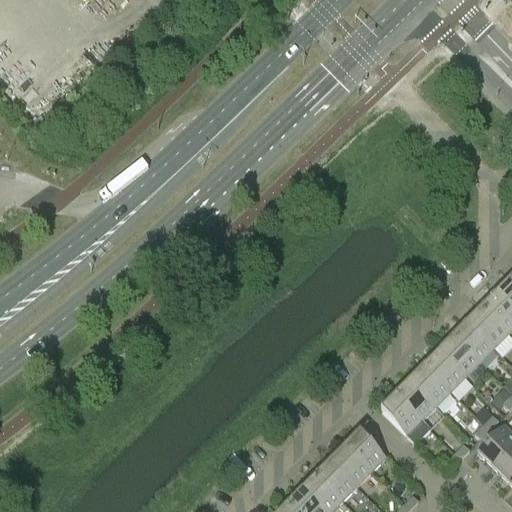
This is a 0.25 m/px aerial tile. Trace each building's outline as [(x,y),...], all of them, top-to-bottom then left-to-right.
[(511,314),(511,285),(510,284),(496,298),(511,314)] [(508,339),(511,334),(511,314),(496,298),(481,313),(508,339)] [(493,353),(508,339),(481,313),(467,327),(493,353)] [(479,368),(493,353),(467,327),(453,342),(479,368)] [(465,382),(479,368),(453,342),(438,356),(465,382)] [(450,397),(465,382),(438,356),(424,371),(450,397)] [(436,411),(450,397),(424,371),(410,385),(436,411)] [(436,411),(410,385),(395,400),(421,426),(436,411)] [(430,434),(421,426),(395,400),(380,415),(415,449),(430,434)] [(508,415),(511,411),(511,400),(502,409),(508,415)] [(492,420),(482,429),(489,435),(498,426),(492,420)] [(480,444),(489,435),(482,429),(473,438),(480,444)] [(493,472),(511,452),(511,437),(503,429),(477,456),(493,472)] [(385,462),(359,436),(344,451),(370,477),(385,462)] [(454,458),(445,467),(451,473),(462,461),(469,455),(463,449),(454,458)] [(370,477),(344,451),(330,466),(356,492),(370,477)] [(511,452),(493,472),(508,487),(511,483),(511,452)] [(342,506),(356,492),(330,466),(315,480),(342,506)] [(318,511),(335,511),(342,506),(315,480),(301,495),(318,511)] [(318,511),(301,495),(287,509),(289,511),(318,511)] [(403,509),(405,511),(412,511),(418,507),(412,500),(403,509)]
